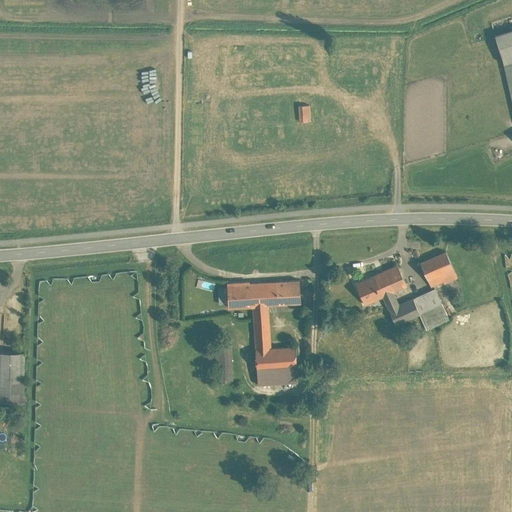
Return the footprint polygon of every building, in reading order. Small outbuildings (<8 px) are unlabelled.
[(511,31),(498,35),(503,63),(511,61),(511,31)] [(511,61),(503,63),(511,101),(511,61)] [(309,106),(298,106),(299,122),(309,121),(309,106)] [(445,250),(420,262),(431,286),(443,280),(444,282),(457,277),(445,250)] [(397,264),(374,275),(383,296),(396,324),(420,314),(413,298),(399,304),(393,292),(407,285),(397,264)] [(374,275),(356,283),(365,304),(383,296),(374,275)] [(299,279),(276,280),(277,304),(300,302),(299,279)] [(276,280),(252,282),(253,305),(268,304),(277,304),(276,280)] [(252,282),(228,283),(229,306),(253,305),(252,282)] [(226,285),(219,285),(219,299),(227,298),(226,285)] [(413,298),(420,314),(442,303),(434,288),(413,298)] [(442,303),(420,314),(426,328),(448,317),(442,303)] [(253,305),(256,349),(270,347),(268,304),(253,305)] [(231,344),(216,345),(218,380),(233,379),(231,344)] [(295,346),(271,347),(270,347),(256,349),(257,370),(297,367),(295,346)] [(25,351),(0,350),(0,400),(24,401),(25,351)] [(297,367),(257,370),(257,378),(297,375),(297,367)] [(297,375),(257,378),(258,385),(298,382),(297,375)]
